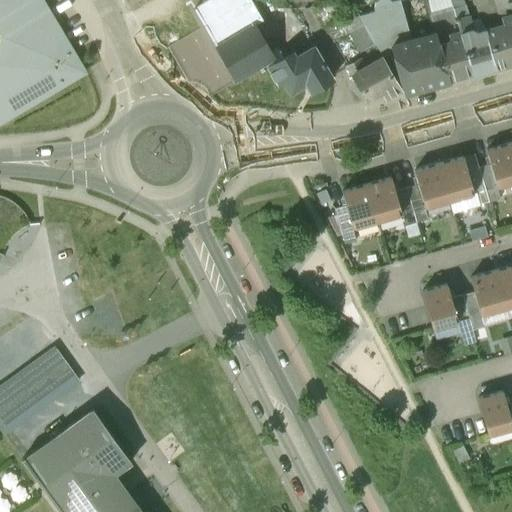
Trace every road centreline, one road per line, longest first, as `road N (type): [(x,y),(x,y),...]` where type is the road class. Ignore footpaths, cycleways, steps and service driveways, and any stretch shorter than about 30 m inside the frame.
road 1 (tertiary): [(180,203),(337,511)]
road 2 (residential): [(511,93),(361,134),(212,150)]
